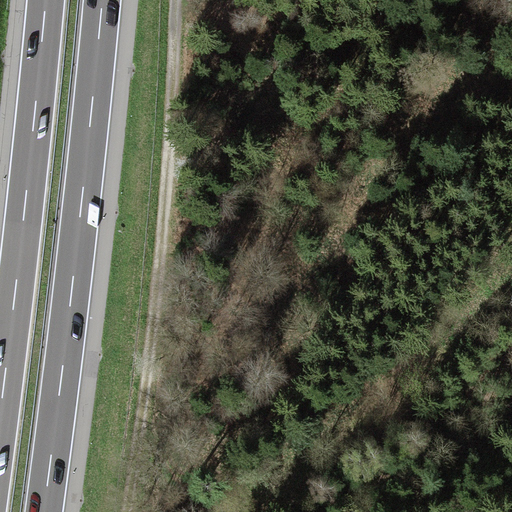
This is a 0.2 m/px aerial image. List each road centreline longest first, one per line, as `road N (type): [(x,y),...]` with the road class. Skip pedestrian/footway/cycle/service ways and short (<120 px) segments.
road 1 (motorway): [(43,511),(102,0)]
road 2 (track): [(127,511),(165,204),(175,0)]
road 3 (motorway): [(45,0),(0,412)]
